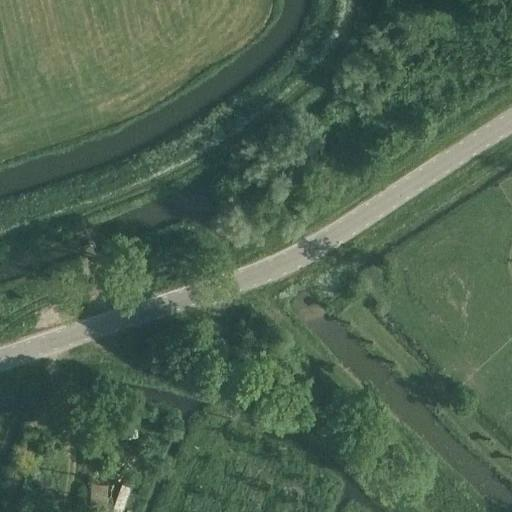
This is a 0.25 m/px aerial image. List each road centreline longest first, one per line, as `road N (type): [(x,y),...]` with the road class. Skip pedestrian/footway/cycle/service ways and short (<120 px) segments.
road 1 (tertiary): [(511,123),(249,280),(0,359)]
road 2 (track): [(346,0),(331,40),(259,120),(74,215),(0,239)]
